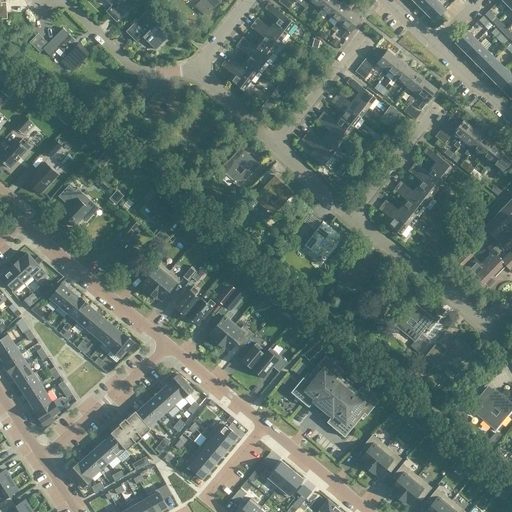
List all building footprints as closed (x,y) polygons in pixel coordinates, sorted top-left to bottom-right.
[(137,2),(134,0),(107,0),(112,5),(105,12),(116,22),(137,2)] [(205,16),(220,0),(182,0),(184,2),(185,0),(200,0),(201,1),(196,7),(205,16)] [(280,0),(279,2),(288,9),(292,4),(286,0),(280,0)] [(305,8),(311,2),(311,0),(307,0),(302,6),(305,8)] [(315,16),(321,9),(328,0),(311,0),(311,2),(318,7),(312,14),(315,16)] [(327,14),(318,26),(322,28),(331,17),(341,4),(336,0),(328,0),(321,9),(327,14)] [(434,0),(417,0),(415,3),(424,12),(435,1),(434,0)] [(511,0),(502,0),(510,8),(511,6),(511,0)] [(435,1),(424,12),(433,21),(445,10),(435,1)] [(335,32),(340,25),(351,12),(347,9),(349,7),(342,2),(341,4),(331,17),(337,22),(332,29),(335,32)] [(277,18),(274,23),(288,33),(295,23),(269,3),(265,8),(277,18)] [(485,14),(491,21),(495,17),(489,10),(485,14)] [(136,42),(143,35),(157,48),(166,39),(161,34),(165,30),(146,11),(126,32),(136,42)] [(350,32),(351,33),(361,20),(351,12),(340,25),(347,30),(341,37),(345,39),(350,32)] [(489,23),(483,16),(479,20),(485,26),(489,23)] [(257,18),(254,23),(280,43),(288,33),(274,23),(270,28),(257,18)] [(208,20),(206,24),(211,28),(214,23),(208,20)] [(263,37),(259,42),(273,53),(280,43),(254,23),(250,27),(263,37)] [(503,33),(508,29),(502,23),(497,27),(503,33)] [(40,53),(43,49),(50,57),(59,48),(67,56),(62,62),(71,71),(88,54),(79,44),(73,50),(69,46),(75,40),(63,28),(48,43),(42,37),(33,46),(40,53)] [(497,39),(501,35),(495,29),(491,33),(497,39)] [(511,36),(511,33),(508,29),(503,33),(509,39),(511,36)] [(465,52),(476,41),(466,32),(455,43),(465,52)] [(501,35),(497,39),(503,45),(507,41),(501,35)] [(243,37),(239,42),(266,62),(273,53),(259,42),(255,47),(243,37)] [(476,41),(465,52),(474,61),(485,50),(476,41)] [(239,42),(236,46),(249,56),(245,61),(259,71),(266,62),(239,42)] [(380,60),(384,55),(374,48),(370,53),(380,60)] [(382,78),(387,72),(398,58),(387,50),(384,55),(380,60),(377,64),(384,69),(379,76),(382,78)] [(494,59),(485,50),(474,61),(483,70),(494,59)] [(370,53),(367,58),(376,65),(377,64),(380,60),(370,53)] [(228,56),(225,61),(252,81),(259,71),(245,61),(241,66),(228,56)] [(367,58),(363,62),(372,70),(376,65),(367,58)] [(388,91),(397,80),(397,79),(407,66),(398,58),(387,72),(394,77),(385,88),(388,91)] [(494,59),(483,70),(491,79),(503,68),(494,59)] [(221,65),(234,75),(230,80),(244,91),(252,81),(225,61),(221,65)] [(372,70),(363,62),(359,67),(369,74),(372,70)] [(397,79),(397,80),(404,85),(398,91),(401,94),(407,87),(417,74),(407,66),(397,79)] [(369,74),(359,67),(355,72),(365,79),(369,74)] [(503,68),(491,79),(500,88),(511,77),(503,68)] [(413,92),(405,103),(409,105),(411,102),(412,102),(417,95),(427,82),(417,74),(407,87),(413,92)] [(511,77),(500,88),(510,98),(510,97),(511,99),(511,77)] [(354,98),(368,109),(375,99),(350,79),(346,84),(358,93),(354,98)] [(17,86),(11,80),(1,91),(7,97),(17,86)] [(427,103),(438,90),(427,82),(417,95),(423,100),(418,107),(422,109),(427,103)] [(162,125),(184,102),(165,84),(143,107),(162,125)] [(338,93),(335,98),(361,118),(368,109),(354,98),(350,103),(338,93)] [(361,118),(335,98),(331,102),(343,112),(339,117),(353,128),(361,118)] [(265,115),(269,109),(264,106),(260,111),(265,115)] [(388,111),(396,117),(399,113),(391,107),(388,111)] [(188,144),(194,149),(215,127),(196,109),(175,131),(181,137),(178,141),(185,148),(188,144)] [(417,111),(411,117),(415,120),(421,114),(417,111)] [(323,113),(319,117),(345,137),(348,139),(355,130),(353,128),(339,117),(335,123),(323,113)] [(32,123),(26,117),(16,127),(22,133),(32,123)] [(345,137),(319,117),(316,121),(329,131),(325,136),(338,146),(345,137)] [(450,117),(447,122),(456,130),(460,125),(450,117)] [(456,130),(453,134),(459,138),(454,146),(457,149),(463,142),(473,128),(463,120),(460,125),(456,130)] [(447,122),(443,127),(452,135),(452,134),(453,134),(456,130),(447,122)] [(443,127),(439,132),(448,140),(452,135),(443,127)] [(467,156),(473,149),(483,136),(473,128),(463,142),(469,147),(464,153),(467,156)] [(338,146),(325,136),(321,141),(309,131),(305,136),(311,140),(331,156),(338,146)] [(448,140),(439,132),(435,137),(438,140),(444,144),(448,140)] [(311,140),(305,136),(302,140),(314,150),(310,155),(323,166),(331,156),(311,140)] [(474,161),(478,164),(483,157),(493,144),(483,136),(473,149),(479,155),(474,161)] [(0,159),(10,169),(17,161),(17,162),(21,158),(20,158),(24,154),(30,147),(27,144),(28,143),(26,142),(25,143),(22,140),(23,139),(19,143),(15,139),(9,147),(8,146),(5,150),(0,155),(0,159)] [(62,146),(55,140),(44,152),(51,158),(62,146)] [(444,144),(438,140),(435,144),(441,149),(444,144)] [(370,141),(366,145),(372,150),(375,145),(370,141)] [(489,163),(484,169),(488,172),(493,165),(492,165),(503,151),(493,144),(483,157),(489,163)] [(241,147),(220,170),(239,188),(260,165),(241,147)] [(431,168),(445,178),(453,168),(427,148),(423,153),(435,163),(431,168)] [(511,158),(503,151),(492,165),(493,165),(499,170),(494,177),(498,180),(503,173),(511,161),(511,158)] [(113,173),(120,166),(114,161),(108,168),(113,173)] [(203,168),(207,171),(211,166),(207,162),(203,168)] [(445,178),(431,168),(428,172),(415,162),(411,167),(437,188),(445,178)] [(33,190),(38,194),(39,193),(40,194),(58,175),(45,163),(27,182),(35,189),(33,190)] [(437,188),(411,167),(408,172),(421,181),(417,186),(430,197),(437,188)] [(105,191),(111,185),(100,175),(94,181),(105,191)] [(272,216),(293,194),(275,176),(254,198),(272,216)] [(337,178),(333,183),(339,188),(343,183),(337,178)] [(430,197),(417,186),(413,191),(400,182),(397,186),(423,206),(430,197)] [(80,196),(75,191),(69,185),(59,197),(65,203),(67,202),(71,206),(70,207),(62,216),(65,219),(64,221),(69,226),(71,224),(74,227),(76,225),(78,227),(84,220),(86,222),(93,215),(89,211),(95,205),(83,193),(80,196)] [(423,206),(397,186),(393,191),(406,200),(402,205),(416,216),(423,206)] [(148,216),(165,230),(174,220),(170,217),(177,209),(159,193),(147,206),(153,211),(148,216)] [(475,202),(469,197),(464,203),(471,208),(475,202)] [(511,200),(495,217),(495,216),(484,227),(496,239),(487,248),(492,252),(481,264),(475,259),(464,270),(486,291),(497,281),(494,278),(506,266),(511,272),(511,200)] [(385,201),(382,205),(408,225),(416,216),(402,205),(398,210),(385,201)] [(476,203),(472,208),(478,212),(482,208),(476,203)] [(408,225),(382,205),(379,210),(391,219),(387,225),(400,235),(408,225)] [(304,225),(313,232),(321,221),(312,214),(304,225)] [(134,230),(139,225),(133,220),(122,232),(128,238),(134,230)] [(197,222),(191,230),(199,236),(205,228),(197,222)] [(325,262),(344,238),(323,222),(304,246),(325,262)] [(94,227),(90,230),(97,237),(100,233),(94,227)] [(164,243),(169,237),(161,230),(156,236),(164,243)] [(434,232),(430,236),(435,240),(439,235),(434,232)] [(214,237),(210,243),(214,246),(218,241),(214,237)] [(138,252),(126,242),(111,260),(122,270),(138,252)] [(435,248),(430,253),(435,257),(439,251),(435,248)] [(461,267),(472,256),(464,248),(454,260),(461,267)] [(361,290),(380,266),(359,250),(340,275),(361,290)] [(19,261),(32,276),(41,268),(28,254),(19,261)] [(170,271),(155,259),(144,271),(149,275),(142,284),(146,288),(145,289),(151,294),(170,271)] [(10,269),(11,269),(23,283),(32,276),(19,261),(10,269)] [(197,271),(192,266),(183,277),(188,281),(192,278),(197,271)] [(192,278),(197,282),(206,271),(201,267),(197,271),(192,278)] [(10,269),(2,277),(14,291),(23,283),(11,269),(10,269)] [(162,301),(180,280),(170,271),(151,294),(156,299),(157,297),(162,301)] [(318,283),(312,279),(308,284),(314,288),(318,283)] [(377,286),(372,282),(366,290),(371,294),(377,286)] [(46,284),(42,287),(46,292),(50,289),(46,284)] [(58,308),(71,291),(62,284),(49,300),(58,308)] [(42,287),(38,291),(42,296),(46,292),(42,287)] [(193,287),(175,308),(186,317),(201,299),(201,298),(200,299),(195,295),(198,291),(193,287)] [(224,304),(231,309),(246,292),(239,287),(224,304)] [(226,289),(217,300),(223,305),(232,294),(226,289)] [(68,313),(80,298),(71,291),(58,308),(59,306),(68,313)] [(75,322),(89,305),(80,298),(68,313),(76,320),(75,322)] [(201,299),(186,317),(186,318),(187,317),(197,325),(215,304),(210,299),(207,303),(201,299)] [(285,311),(290,305),(284,300),(277,310),(282,314),(285,311)] [(27,301),(23,304),(27,309),(31,306),(27,301)] [(421,334),(433,319),(414,302),(394,326),(414,342),(410,347),(419,354),(430,342),(421,334)] [(84,330),(98,313),(89,306),(90,306),(89,305),(75,322),(84,330)] [(290,305),(285,311),(293,318),(299,312),(290,305)] [(17,309),(13,313),(18,318),(22,314),(17,309)] [(218,344),(234,325),(229,320),(233,314),(229,311),(210,334),(214,338),(213,339),(218,344)] [(46,322),(50,317),(46,313),(41,319),(46,322)] [(94,335),(106,321),(98,313),(84,330),(86,328),(94,335)] [(54,320),(50,317),(46,322),(50,325),(54,320)] [(23,332),(29,328),(22,318),(16,322),(23,332)] [(103,343),(115,328),(106,321),(94,335),(103,343)] [(306,331),(312,337),(318,329),(312,324),(306,331)] [(230,351),(239,340),(245,345),(254,334),(243,326),(240,329),(234,325),(218,344),(224,348),(225,347),(230,351)] [(67,332),(63,328),(59,333),(63,337),(67,332)] [(111,350),(124,335),(124,334),(124,335),(115,328),(103,343),(111,350)] [(32,333),(29,329),(24,332),(27,337),(32,333)] [(71,335),(67,332),(63,337),(67,340),(71,335)] [(35,338),(32,333),(27,337),(30,341),(35,338)] [(0,354),(15,345),(8,335),(0,340),(0,354)] [(130,353),(137,345),(124,335),(111,350),(120,358),(127,351),(130,353)] [(326,335),(304,355),(309,361),(331,341),(326,335)] [(444,353),(435,345),(424,358),(434,366),(437,361),(457,377),(476,354),(456,337),(444,353)] [(330,343),(335,349),(339,345),(334,340),(330,343)] [(85,346),(81,343),(77,348),(81,351),(85,346)] [(256,343),(241,361),(252,370),(270,348),(267,352),(256,343)] [(21,354),(15,345),(0,354),(0,357),(5,365),(4,365),(5,365),(21,354)] [(89,350),(85,346),(81,351),(85,355),(89,350)] [(45,352),(42,348),(36,351),(39,356),(45,352)] [(270,348),(252,370),(263,379),(273,367),(279,372),(287,362),(270,348)] [(48,357),(45,352),(39,356),(42,360),(48,357)] [(11,375),(27,364),(21,354),(5,365),(11,375)] [(303,377),(299,382),(291,392),(296,396),(303,401),(302,402),(309,407),(314,401),(332,416),(327,422),(333,428),(334,427),(341,432),(340,433),(345,437),(364,413),(367,416),(379,400),(361,385),(357,391),(339,376),(344,371),(325,356),(306,379),(303,377)] [(102,361),(98,357),(94,362),(98,366),(102,361)] [(107,364),(102,361),(98,366),(102,369),(107,364)] [(33,373),(27,364),(11,375),(12,375),(18,384),(36,372),(35,372),(33,373)] [(57,371),(54,367),(49,371),(52,375),(57,371)] [(60,376),(57,371),(52,375),(55,380),(60,376)] [(42,382),(36,372),(18,384),(24,393),(42,382)] [(170,382),(170,383),(170,382),(183,397),(185,399),(194,391),(179,374),(170,382)] [(30,403),(46,393),(40,383),(42,382),(24,393),(30,403)] [(170,383),(162,390),(174,404),(175,404),(183,397),(170,382),(170,383)] [(70,390),(67,386),(61,390),(64,394),(70,390)] [(73,395),(70,390),(64,394),(67,399),(73,395)] [(162,390),(153,397),(166,412),(167,414),(176,406),(175,404),(174,404),(162,390)] [(485,391),(467,412),(473,416),(475,414),(495,430),(496,429),(499,431),(495,436),(500,440),(504,435),(503,435),(507,430),(500,424),(511,409),(511,404),(495,390),(491,395),(485,391)] [(52,402),(46,393),(30,403),(36,412),(36,413),(53,402),(53,401),(52,402)] [(145,405),(157,419),(166,412),(153,397),(145,405)] [(59,412),(53,402),(36,413),(45,426),(54,420),(51,417),(59,412)] [(200,406),(195,402),(191,406),(196,410),(200,406)] [(136,413),(149,427),(157,419),(145,405),(136,412),(136,413)] [(196,410),(191,406),(188,410),(193,414),(196,410)] [(149,427),(136,413),(136,412),(135,411),(126,419),(125,418),(119,424),(120,425),(111,433),(112,434),(126,450),(135,443),(136,443),(143,438),(142,437),(151,429),(149,427)] [(463,412),(458,418),(462,422),(468,416),(463,412)] [(415,423),(421,416),(417,413),(411,420),(415,423)] [(225,417),(232,423),(235,420),(228,414),(225,417)] [(185,424),(180,419),(176,424),(181,428),(185,424)] [(181,428),(176,424),(173,428),(178,432),(181,428)] [(224,425),(217,433),(231,445),(239,436),(224,425)] [(433,438),(438,431),(435,428),(429,435),(433,438)] [(217,433),(210,442),(224,453),(231,445),(217,433)] [(112,434),(104,442),(116,456),(118,458),(118,457),(126,450),(112,434)] [(362,464),(368,469),(387,447),(372,435),(364,445),(368,449),(360,459),(363,463),(362,464)] [(170,441),(165,437),(161,442),(166,446),(170,441)] [(453,444),(450,441),(444,447),(448,451),(453,444)] [(104,442),(95,449),(108,463),(116,456),(104,442)] [(163,450),(166,446),(161,442),(158,445),(163,450)] [(210,442),(203,450),(217,462),(224,453),(210,442)] [(160,454),(163,450),(158,445),(155,449),(160,454)] [(402,459),(387,447),(368,469),(375,474),(376,473),(380,476),(388,466),(393,470),(402,459)] [(99,471),(108,463),(95,449),(87,457),(99,471)] [(203,450),(196,458),(211,470),(217,462),(203,450)] [(78,464),(91,478),(99,471),(87,457),(79,464),(78,464)] [(196,458),(189,467),(203,479),(211,470),(196,458)] [(282,461),(268,478),(279,487),(293,470),(282,461)] [(474,471),(478,466),(474,462),(470,467),(474,471)] [(91,478),(78,464),(79,464),(78,463),(69,472),(82,487),(91,478)] [(260,475),(266,467),(261,463),(255,471),(260,475)] [(393,493),(399,498),(417,476),(403,464),(394,474),(399,478),(390,489),(394,492),(393,493)] [(0,487),(11,480),(5,470),(0,473),(0,487)] [(293,470),(279,487),(289,496),(303,479),(293,470)] [(432,488),(417,476),(399,498),(405,504),(406,502),(410,505),(419,495),(423,499),(432,488)] [(18,490),(11,480),(0,487),(0,509),(10,503),(6,498),(18,490)] [(442,511),(452,501),(437,488),(428,499),(433,503),(425,511),(442,511)] [(510,493),(506,489),(500,496),(504,500),(510,493)] [(158,492),(148,497),(156,511),(160,511),(167,508),(158,492)] [(237,504),(242,499),(236,494),(235,495),(231,499),(237,504)] [(301,496),(293,505),(298,509),(299,507),(302,504),(305,500),(301,496)] [(156,511),(148,497),(139,503),(144,511),(156,511)] [(10,503),(0,509),(0,511),(28,511),(31,510),(25,500),(13,508),(10,503)] [(250,500),(239,511),(257,511),(260,509),(250,500)] [(342,511),(328,500),(319,511),(320,511),(342,511)] [(465,511),(452,501),(442,511),(465,511)] [(144,511),(139,503),(130,508),(131,511),(144,511)]
